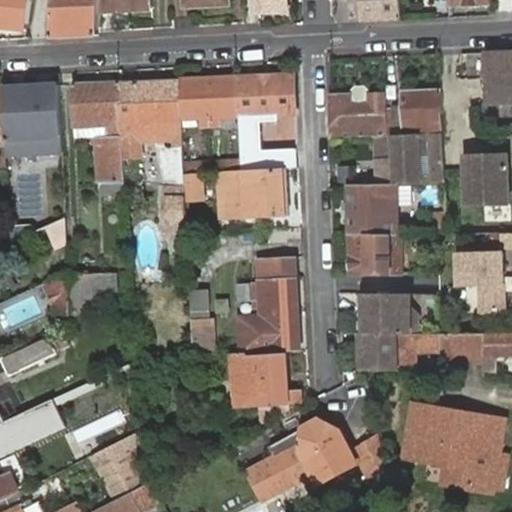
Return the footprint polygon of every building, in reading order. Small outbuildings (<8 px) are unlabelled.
[(0,0),(0,28),(27,32),(30,0),(0,0)] [(100,38),(100,34),(102,14),(103,0),(57,0),(53,39),(100,38)] [(153,0),(103,0),(102,14),(154,12),(153,0)] [(287,0),(255,0),(256,14),(288,12),(287,0)] [(362,22),(361,0),(334,0),(336,24),(362,22)] [(361,0),(362,22),(403,20),(401,0),(361,0)] [(511,50),(493,52),(484,53),(486,102),(511,100),(511,50)] [(296,75),(240,77),(241,117),(298,114),(296,75)] [(240,77),(211,78),(213,128),(220,128),(220,118),(241,117),(240,77)] [(211,78),(183,80),(182,80),(184,120),(206,119),(207,129),(213,128),(211,78)] [(184,120),(182,80),(122,84),(125,142),(126,157),(141,156),(141,142),(158,141),(170,187),(165,236),(189,235),(188,215),(187,197),(187,177),(186,162),(186,159),(184,120)] [(122,84),(122,83),(75,86),(78,124),(98,123),(112,122),(112,138),(99,138),(102,186),(105,185),(105,196),(128,194),(126,157),(125,142),(122,84)] [(61,85),(5,89),(5,92),(8,149),(9,155),(64,152),(61,85)] [(0,149),(8,149),(5,92),(0,92),(0,149)] [(387,109),(388,136),(446,133),(445,92),(405,93),(405,127),(396,127),(395,109),(387,109)] [(332,95),(334,138),(379,136),(388,136),(387,109),(372,109),(372,106),(353,106),(352,94),(332,95)] [(372,94),(352,94),(353,106),(372,106),(372,94)] [(98,123),(99,138),(112,138),(112,122),(98,123)] [(446,133),(379,136),(381,183),(396,183),(399,183),(448,182),(446,133)] [(267,155),(242,157),(243,172),(287,168),(300,167),(300,148),(267,150),(267,155)] [(509,154),(467,155),(469,206),(511,204),(509,154)] [(242,157),(215,160),(215,174),(229,173),(243,172),(242,157)] [(215,160),(186,162),(187,177),(215,174),(215,160)] [(356,166),(341,166),(341,184),(356,183),(356,166)] [(243,172),(229,173),(232,219),(290,214),(287,168),(243,172)] [(353,234),(398,235),(398,230),(399,183),(396,183),(381,183),(356,183),(354,184),(353,234)] [(197,197),(187,197),(188,215),(198,215),(197,197)] [(67,221),(46,230),(55,252),(68,247),(67,221)] [(501,252),(511,250),(511,232),(499,234),(501,252)] [(371,274),(391,274),(392,264),(398,264),(398,254),(392,253),(392,240),(397,240),(398,235),(353,234),(353,274),(371,274)] [(404,274),(405,234),(398,235),(397,240),(392,240),(392,253),(398,254),(398,264),(392,264),(391,274),(404,274)] [(504,253),(460,254),(461,286),(482,286),(482,316),(506,315),(504,253)] [(271,352),(301,350),(294,261),(265,262),(271,352)] [(71,328),(84,323),(83,310),(94,309),(94,301),(121,299),(119,276),(73,278),(74,309),(71,309),(71,328)] [(58,312),(70,307),(69,279),(48,287),(58,312)] [(188,290),(188,316),(209,316),(209,289),(188,290)] [(412,294),(363,294),(363,335),(413,334),(413,330),(419,327),(419,315),(412,311),(412,294)] [(190,346),(215,347),(215,315),(190,315),(190,346)] [(489,351),(489,354),(511,354),(511,333),(489,334),(489,351)] [(442,350),(442,351),(489,351),(489,334),(441,334),(441,335),(442,350)] [(441,335),(363,335),(365,372),(371,372),(418,371),(417,350),(442,350),(441,335)] [(52,337),(4,359),(14,380),(62,358),(52,337)] [(306,402),(313,403),(312,389),(291,390),(289,355),(249,358),(249,354),(233,355),(233,364),(250,363),(253,406),(259,406),(260,430),(306,406),(306,402)] [(0,458),(68,427),(56,401),(8,423),(0,427),(0,458)] [(0,427),(8,423),(0,405),(0,427)] [(456,412),(434,408),(425,461),(448,465),(474,471),(470,489),(491,493),(492,487),(501,490),(507,458),(479,452),(485,418),(465,413),(464,422),(455,420),(456,412)] [(465,413),(456,412),(455,420),(464,422),(465,413)] [(354,452),(344,432),(323,421),(271,447),(277,458),(248,472),(263,501),(312,476),(319,488),(361,466),(354,452)] [(133,495),(143,490),(141,467),(140,437),(110,451),(121,472),(107,480),(119,503),(133,495)] [(382,437),(354,452),(369,480),(388,470),(382,437)] [(474,471),(448,465),(444,484),(470,489),(474,471)] [(143,490),(155,484),(153,467),(141,467),(143,490)] [(14,473),(0,479),(0,511),(2,511),(0,507),(0,504),(23,494),(14,473)] [(159,493),(155,484),(143,490),(133,495),(137,504),(159,493)] [(141,511),(137,504),(133,495),(119,503),(100,511),(141,511)] [(26,511),(36,507),(33,501),(10,511),(26,511)]
